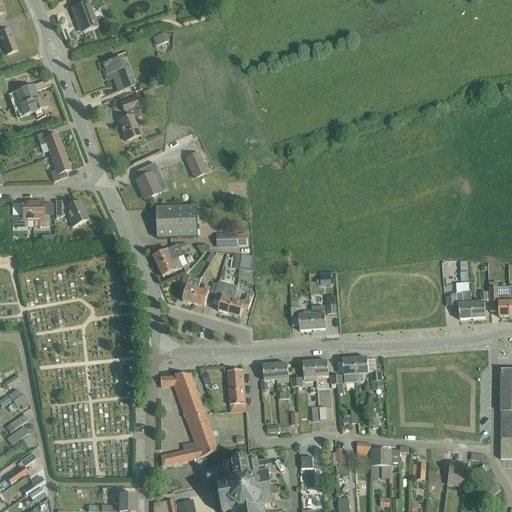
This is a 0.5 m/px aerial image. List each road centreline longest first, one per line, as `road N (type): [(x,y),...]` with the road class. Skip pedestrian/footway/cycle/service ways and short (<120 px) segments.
road 1 (residential): [(493,449),(319,438),(264,445),(250,349)]
road 2 (secondary): [(493,337),(250,349)]
road 3 (secondary): [(106,188),(34,0)]
road 4 (secondary): [(165,347),(152,294),(106,188)]
road 5 (residential): [(148,511),(151,372),(165,347)]
